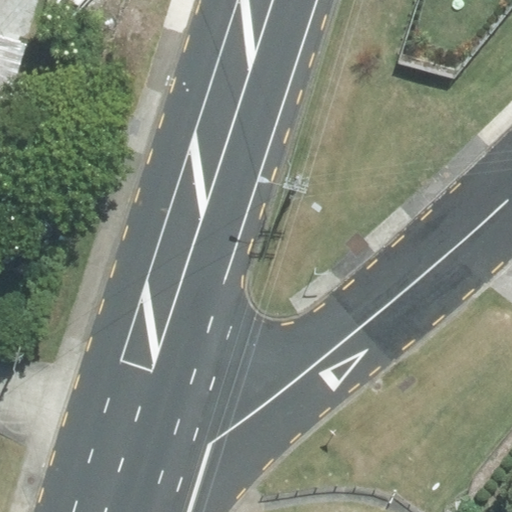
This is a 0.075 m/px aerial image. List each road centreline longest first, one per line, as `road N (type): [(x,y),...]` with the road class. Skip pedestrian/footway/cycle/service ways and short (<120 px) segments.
road 1 (residential): [(511,195),(276,400),(206,441),(103,466)]
road 2 (secondary): [(103,466),(254,0)]
